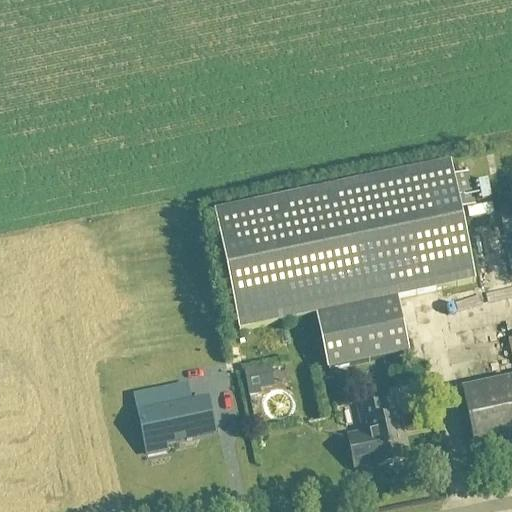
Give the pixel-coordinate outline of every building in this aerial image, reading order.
[(409,355),(397,300),(475,284),(450,165),(214,215),(239,333),(317,317),(328,372),(409,355)] [(494,183),(480,185),(482,203),(496,202),(494,183)] [(497,206),(472,211),(474,222),(499,218),(497,206)] [(511,344),(492,350),(495,362),(511,356),(511,344)] [(269,366),(243,372),(247,394),(264,391),(272,381),(269,366)] [(511,380),(462,391),(475,451),(511,443),(511,380)] [(415,390),(390,391),(391,413),(415,412),(415,390)] [(287,395),(270,398),(273,421),(290,418),(287,395)] [(138,416),(145,449),(165,445),(214,435),(207,402),(138,416)] [(361,425),(367,424),(369,434),(348,438),(354,469),(375,464),(376,468),(407,461),(398,416),(389,418),(385,403),(358,408),(361,425)]
